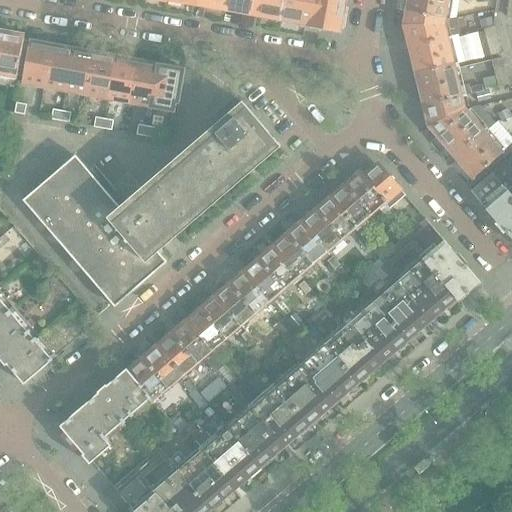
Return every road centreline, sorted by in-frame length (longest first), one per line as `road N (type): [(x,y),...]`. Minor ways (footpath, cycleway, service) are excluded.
road 1 (residential): [(11,430),(329,151)]
road 2 (secondary): [(511,317),(287,511)]
road 3 (residential): [(244,49),(0,1)]
road 4 (secondary): [(344,511),(511,367)]
road 5 (residential): [(511,279),(378,126)]
road 6 (residential): [(329,151),(244,49)]
